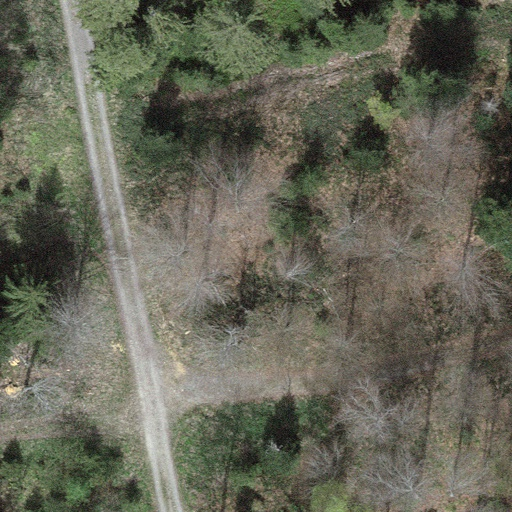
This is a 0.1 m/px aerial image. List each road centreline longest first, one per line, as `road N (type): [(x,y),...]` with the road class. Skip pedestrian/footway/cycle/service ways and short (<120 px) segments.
road 1 (track): [(174,511),(70,0)]
road 2 (track): [(511,312),(154,412)]
